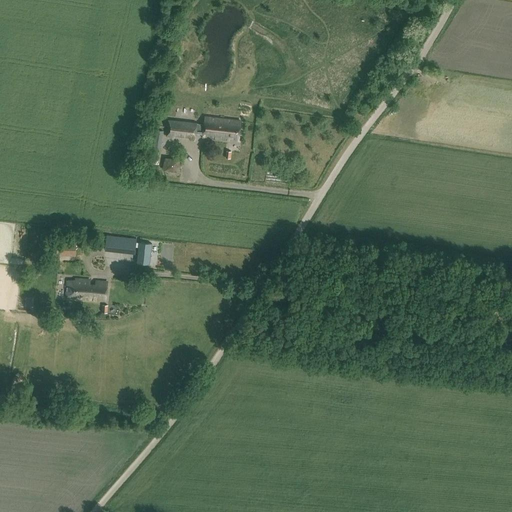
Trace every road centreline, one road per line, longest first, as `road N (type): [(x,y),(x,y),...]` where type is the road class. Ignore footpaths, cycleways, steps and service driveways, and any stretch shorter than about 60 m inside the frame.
road 1 (track): [(95,511),(204,377),(283,258)]
road 2 (track): [(283,258),(453,0)]
